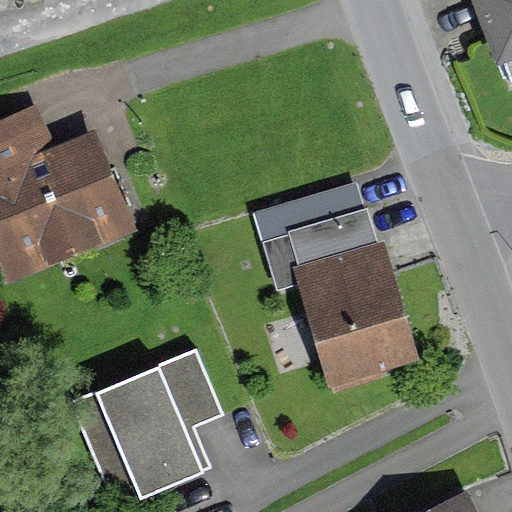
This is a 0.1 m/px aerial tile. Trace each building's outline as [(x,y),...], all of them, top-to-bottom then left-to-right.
[(511,0),(489,0),(511,55),(511,0)] [(43,103),(0,121),(0,274),(2,279),(142,219),(104,131),(63,149),(43,103)] [(384,243),(297,276),(342,390),(428,356),(384,243)] [(77,396),(121,505),(217,466),(200,425),(232,412),(205,344),(77,396)] [(477,511),(465,486),(411,511),(477,511)]
